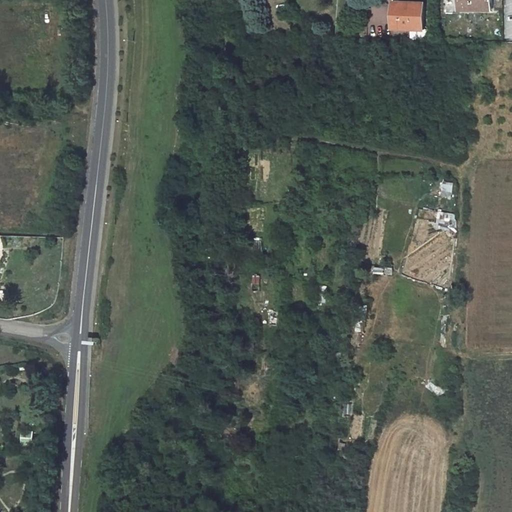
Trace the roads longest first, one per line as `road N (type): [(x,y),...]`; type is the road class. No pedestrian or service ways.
road 1 (track): [(511,356),(466,357),(445,336),(461,233),(458,169),(301,137),(242,147),(217,126),(206,98),(228,39),(213,0)]
road 2 (primary): [(104,0),(109,47),(71,511)]
